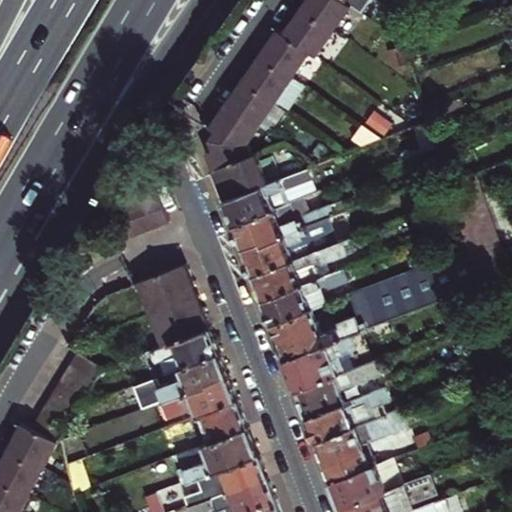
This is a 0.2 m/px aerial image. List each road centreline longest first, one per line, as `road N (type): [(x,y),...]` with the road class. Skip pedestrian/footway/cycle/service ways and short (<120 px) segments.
road 1 (trunk): [(0,303),(202,0)]
road 2 (residential): [(209,228),(83,275),(0,421)]
road 3 (residential): [(313,511),(209,228)]
road 4 (trunk): [(0,245),(144,0)]
road 5 (residential): [(209,228),(176,130),(266,0)]
road 6 (trunk): [(69,0),(0,115)]
